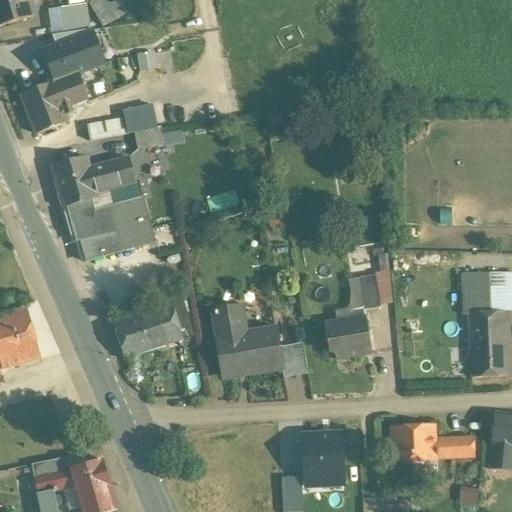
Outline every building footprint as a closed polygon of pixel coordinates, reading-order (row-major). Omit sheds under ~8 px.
[(0,0),(0,27),(32,17),(27,2),(33,0),(32,0),(0,0)] [(130,12),(123,0),(116,0),(112,3),(110,0),(94,0),(92,1),(106,26),(130,12)] [(87,4),(60,9),(64,34),(90,30),(87,4)] [(59,81),(21,96),(36,135),(68,123),(64,111),(87,102),(77,74),(59,81)] [(152,106),(123,112),(124,120),(125,119),(128,135),(134,134),(134,133),(157,129),(152,106)] [(124,120),(87,126),(90,142),(128,135),(125,119),(124,120)] [(157,129),(134,133),(134,134),(137,151),(163,146),(161,128),(157,129)] [(87,158),(52,167),(56,183),(55,183),(62,208),(66,207),(92,200),(98,198),(97,193),(91,172),(87,158)] [(128,159),(99,167),(100,170),(91,172),(97,193),(111,190),(135,183),(128,159)] [(76,242),(80,241),(85,263),(156,244),(139,182),(135,183),(111,190),(115,206),(96,211),(92,200),(66,207),(76,242)] [(391,271),(351,278),(356,310),(396,303),(391,271)] [(183,302),(172,305),(178,324),(189,321),(183,302)] [(172,305),(140,316),(151,350),(183,340),(178,324),(172,305)] [(277,330),(246,335),(241,308),(214,312),(219,340),(216,341),(222,375),(244,371),(245,376),(282,370),(284,369),(281,349),(277,330)] [(27,309),(0,316),(0,370),(41,359),(27,309)] [(507,314),(468,315),(469,342),(471,378),(509,377),(507,314)] [(140,316),(113,324),(124,359),(151,350),(140,316)] [(366,319),(324,325),(327,344),(333,343),(336,360),(371,355),(366,319)] [(303,345),(281,349),(284,369),(282,370),(284,379),(308,375),(303,345)] [(511,414),(495,413),(489,470),(511,472),(511,414)] [(435,426),(390,429),(392,465),(437,463),(437,461),(436,440),(435,426)] [(294,511),(308,511),(307,489),(359,486),(356,430),(301,433),(303,476),(280,477),(281,511),(294,511)] [(473,438),(436,440),(437,461),(474,459),(473,438)] [(65,459),(31,465),(40,511),(51,511),(51,510),(57,509),(53,491),(73,487),(68,471),(65,459)] [(102,460),(68,471),(73,487),(80,511),(109,511),(117,510),(102,460)]
